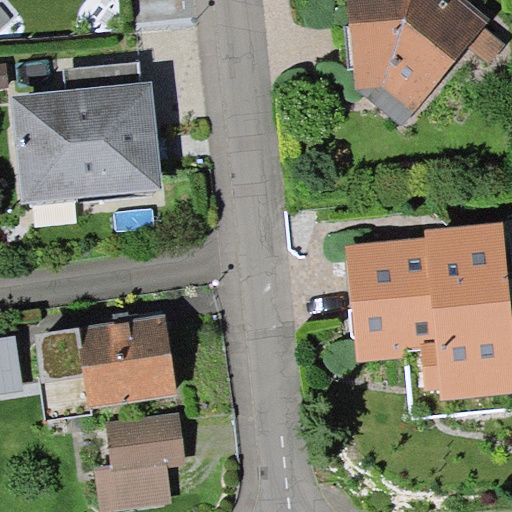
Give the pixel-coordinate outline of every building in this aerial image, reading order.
[(346,0),(350,31),(339,32),(343,75),(385,70),(418,97),(460,46),(482,65),(495,50),(435,0),(346,0)] [(70,195),(147,187),(135,66),(72,72),(75,104),(16,110),(19,142),(13,143),(14,155),(20,154),(23,186),(69,182),(70,195)] [(435,247),(345,257),(350,317),(366,315),(370,359),(440,352),(441,360),(433,361),(435,376),(443,375),(447,420),(511,413),(504,345),(501,343),(497,303),(500,299),(494,234),(458,238),(459,248),(438,250),(435,247)] [(169,395),(159,326),(35,344),(41,383),(80,377),(85,408),(169,395)] [(112,472),(175,463),(170,425),(106,433),(112,472)]
